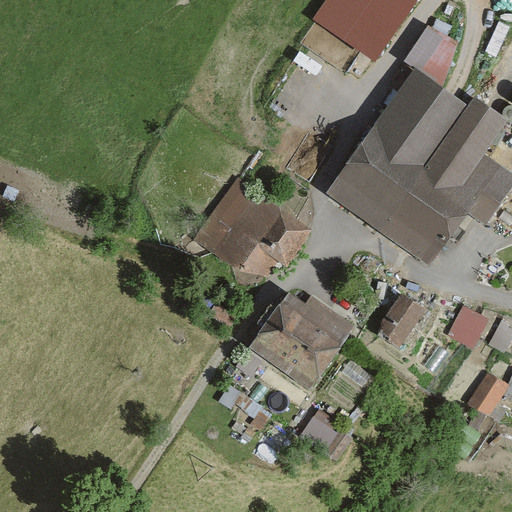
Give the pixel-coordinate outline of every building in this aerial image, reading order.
[(424,0),(333,0),(318,23),(381,65),(424,0)] [(476,111),(422,74),(339,194),(439,263),(473,214),(496,231),(511,208),(511,169),(495,158),(511,134),(511,122),(482,102),(476,111)] [(318,234),(239,181),(199,241),(277,294),(318,234)] [(356,338),(296,297),(259,351),(319,391),(356,338)] [(430,315),(407,299),(385,333),(409,348),(430,315)] [(474,346),(489,316),(463,304),(448,334),(474,346)] [(492,343),(506,349),(511,333),(511,324),(501,320),(492,343)] [(511,386),(491,374),(473,405),(493,417),(511,386)] [(334,452),(345,430),(311,414),(300,435),(334,452)]
